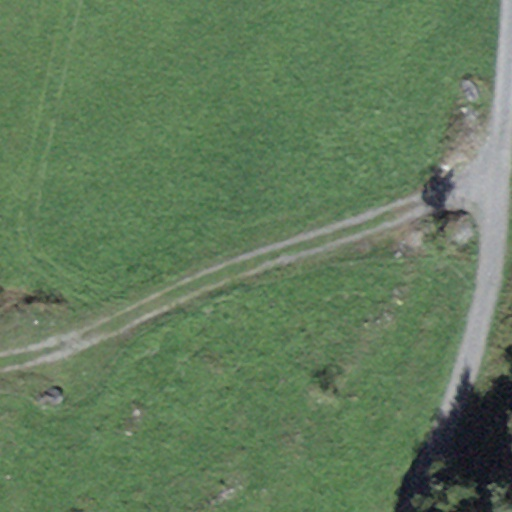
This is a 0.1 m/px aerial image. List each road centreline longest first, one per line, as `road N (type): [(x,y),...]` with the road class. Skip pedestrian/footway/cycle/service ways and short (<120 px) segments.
road 1 (track): [(499,180),(45,355),(0,365)]
road 2 (track): [(499,180),(477,353),(415,511)]
road 3 (track): [(511,50),(499,180)]
